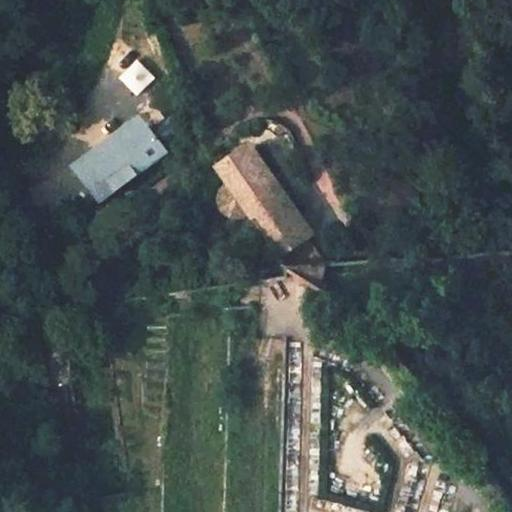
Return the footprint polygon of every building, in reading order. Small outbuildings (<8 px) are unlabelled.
[(164,154),(145,127),(83,172),(103,199),(164,154)] [(250,152),(220,171),(229,183),(248,212),(277,254),(303,237),(306,235),(250,152)] [(248,212),(229,183),(224,186),(220,191),(219,197),(219,203),(222,209),(226,213),(231,216),(237,217),(243,215),(248,212)] [(303,237),(277,254),(289,271),(321,262),(303,237)] [(321,262),(289,271),(317,290),(325,263),(321,262)] [(112,367),(107,368),(125,495),(131,494),(112,367)]
